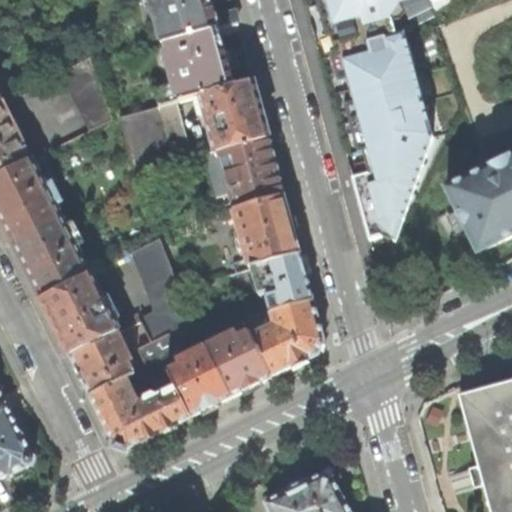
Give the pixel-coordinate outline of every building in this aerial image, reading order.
[(151,0),(163,43),(168,42),(220,27),(239,22),(235,10),(216,16),(211,0),(151,0)] [(304,0),(310,19),(377,0),(304,0)] [(431,126),(396,0),(377,0),(310,19),(371,238),(396,231),(431,126)] [(160,106),(201,95),(235,85),(227,56),(224,48),(226,48),(220,27),(168,42),(171,53),(167,54),(176,85),(156,91),(160,106)] [(92,130),(115,119),(90,57),(61,72),(92,130)] [(217,153),(220,152),(270,139),(260,107),(254,80),(235,85),(201,95),(217,153)] [(3,101),(0,102),(0,175),(32,159),(3,101)] [(136,175),(207,156),(200,128),(167,138),(159,107),(115,119),(136,175)] [(220,152),(236,209),(286,196),(277,166),(270,139),(220,152)] [(480,250),(511,233),(511,156),(449,188),(465,221),(480,250)] [(34,159),(32,159),(0,175),(0,215),(13,241),(64,216),(58,206),(64,203),(54,184),(48,187),(34,159)] [(252,268),(253,268),(302,255),(293,222),(286,196),(236,209),(252,268)] [(69,227),(64,216),(13,241),(28,269),(42,298),(92,274),(78,247),(84,244),(75,224),(69,227)] [(122,260),(135,253),(149,246),(145,238),(117,251),(122,260)] [(135,253),(157,313),(184,301),(161,240),(149,246),(135,253)] [(267,294),(273,312),(314,301),(307,276),(302,255),(253,268),(260,295),(267,294)] [(120,331),(92,274),(42,298),(56,326),(71,355),(119,332),(120,331)] [(141,321),(152,342),(170,334),(172,338),(194,328),(184,301),(157,313),(141,321)] [(276,325),(252,336),(273,377),(328,350),(320,322),(314,301),(273,312),(276,325)] [(133,361),(119,332),(71,355),(71,356),(80,374),(92,396),(127,379),(136,374),(130,363),(133,361)] [(237,332),(207,346),(232,398),(252,388),(273,377),(252,336),(251,332),(240,337),(237,332)] [(148,368),(150,367),(164,361),(179,353),(172,338),(170,334),(152,342),(138,349),(148,368)] [(172,377),(176,386),(192,418),(210,409),(232,398),(207,346),(178,362),(181,366),(170,372),(172,377)] [(158,384),(172,377),(170,372),(164,361),(150,367),(158,384)] [(158,384),(162,393),(176,386),(172,377),(158,384)] [(154,436),(192,418),(176,386),(162,393),(158,395),(154,392),(145,397),(144,402),(140,404),(127,379),(92,396),(120,453),(154,436)] [(511,511),(511,382),(459,398),(481,476),(490,511),(511,511)] [(0,408),(0,478),(8,474),(10,476),(29,467),(34,467),(36,458),(33,457),(23,438),(22,438),(19,431),(6,406),(0,408)] [(349,511),(344,501),(343,498),(342,498),(332,479),(333,478),(335,476),(336,474),(335,472),(335,470),(333,469),(332,468),(330,467),(327,468),(325,469),(323,472),(323,474),(324,476),(311,483),(310,482),(307,483),(284,494),(285,495),(267,504),(271,511),(349,511)]
